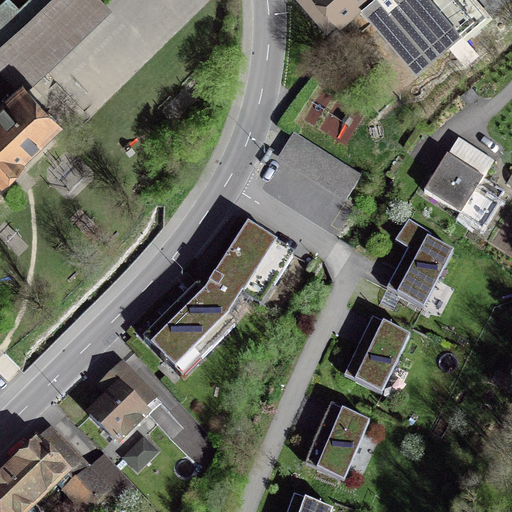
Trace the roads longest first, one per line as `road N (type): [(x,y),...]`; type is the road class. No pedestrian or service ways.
road 1 (residential): [(222,187),(325,248),(341,267),(340,292),(273,432),(245,511)]
road 2 (tertiary): [(0,433),(157,277),(222,187)]
road 3 (tertiary): [(222,187),(259,96),(268,0)]
